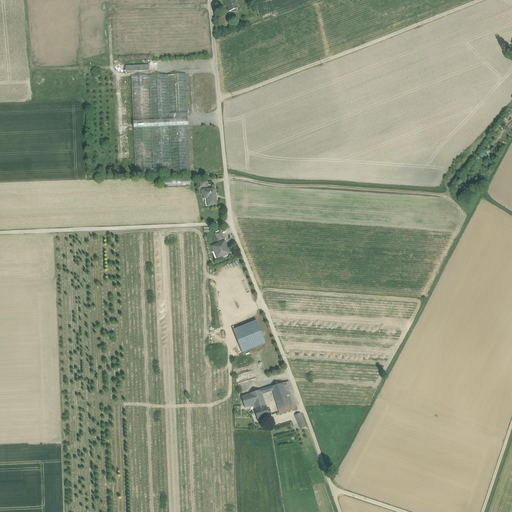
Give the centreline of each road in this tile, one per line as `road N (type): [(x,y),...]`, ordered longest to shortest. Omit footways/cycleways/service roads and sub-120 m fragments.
road 1 (track): [(331,488),(230,223),(209,0)]
road 2 (track): [(478,0),(218,99)]
road 3 (track): [(230,223),(0,232)]
road 4 (track): [(226,178),(443,195),(449,186)]
